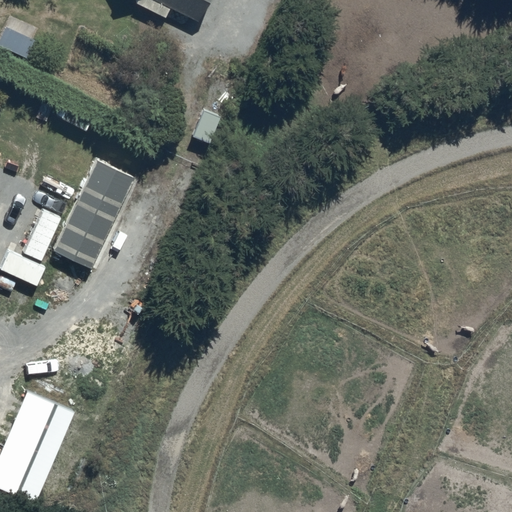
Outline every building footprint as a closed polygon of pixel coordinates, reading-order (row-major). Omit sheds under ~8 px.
[(135,0),(134,4),(164,20),(170,9),(197,23),(209,0),(135,0)] [(60,104),(54,116),(85,133),(92,122),(60,104)] [(53,252),(90,270),(134,178),(97,160),(53,252)] [(37,206),(42,208),(21,255),(40,264),(61,218),(65,220),(74,201),(45,188),(37,206)] [(73,410),(26,388),(0,448),(0,486),(34,500),(73,410)]
